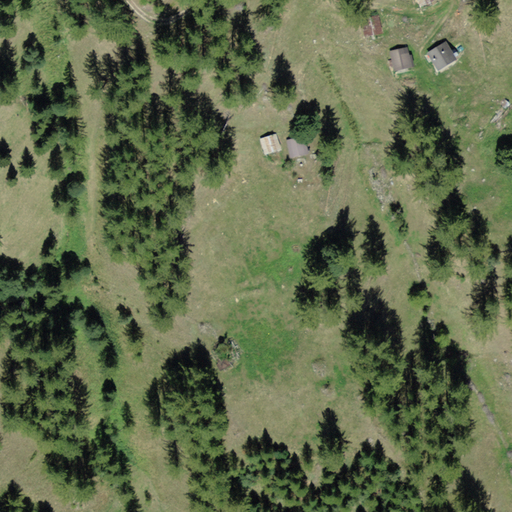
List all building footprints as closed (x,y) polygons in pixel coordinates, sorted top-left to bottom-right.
[(386,36),(384,20),(370,21),(372,37),(379,37),(386,36)] [(458,59),(449,42),(428,54),(432,60),(437,71),(458,59)] [(410,65),(408,48),(392,50),(394,67),(402,66),(410,65)] [(279,149),(276,135),(261,138),(265,152),(272,150),(279,149)] [(308,153),(306,139),(289,141),(291,156),(298,155),(308,153)]
